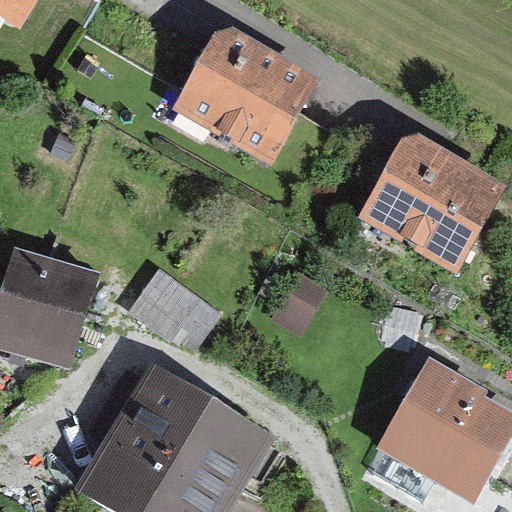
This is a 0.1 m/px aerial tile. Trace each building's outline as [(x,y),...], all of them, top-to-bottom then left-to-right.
[(69,0),(0,0),(0,4),(51,32),(69,0)] [(342,98),(245,44),(206,114),(303,168),(342,98)] [(511,239),(511,193),(435,150),(396,220),(492,274),(511,239)] [(103,274),(15,249),(0,301),(0,349),(75,371),(103,274)] [(221,315),(160,271),(130,314),(191,358),(221,315)] [(511,438),(511,404),(430,358),(378,451),(474,505),(511,438)] [(231,511),(273,443),(157,373),(82,497),(106,511),(231,511)]
